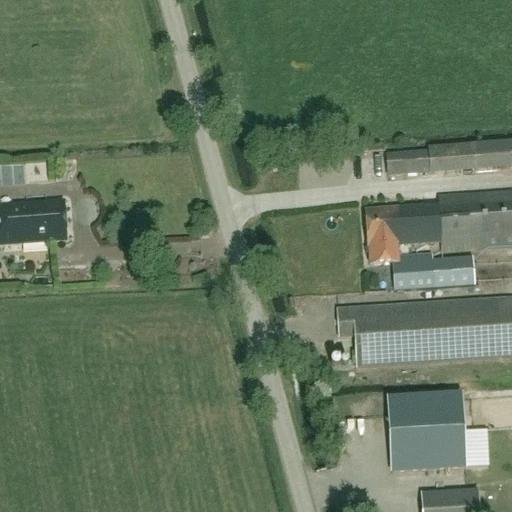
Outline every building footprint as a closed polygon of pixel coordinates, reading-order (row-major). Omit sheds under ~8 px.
[(431,177),(429,154),(386,157),(388,180),(431,177)] [(267,168),(268,175),(278,173),(276,166),(267,168)] [(426,208),(365,212),(368,250),(369,250),(370,267),(393,266),(395,294),(475,288),(473,260),(429,263),(429,259),(399,261),(398,249),(441,247),(442,253),(511,249),(511,194),(439,199),(439,210),(426,210),(426,208)] [(0,246),(64,243),(62,203),(0,207),(0,246)] [(357,372),(500,363),(511,362),(511,301),(338,312),(339,340),(355,339),(357,372)] [(392,475),(465,471),(460,396),(388,400),(392,475)] [(421,511),(479,511),(479,493),(421,496),(421,511)] [(401,511),(414,511),(416,506),(395,498),(391,508),(401,511)]
